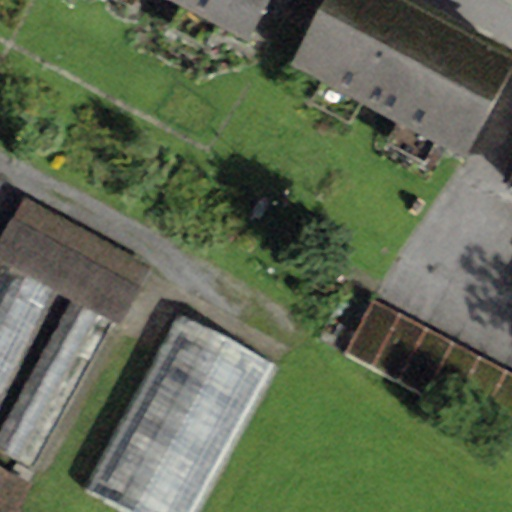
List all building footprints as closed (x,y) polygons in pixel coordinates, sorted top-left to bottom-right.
[(113,0),(133,10),(137,0),(113,0)] [(165,0),(184,10),(219,29),(246,43),(268,0),(165,0)] [(336,0),(298,71),(325,86),(361,105),(401,126),(436,145),(463,159),(511,67),(511,65),(477,46),(392,0),(336,0)] [(172,31),(208,50),(219,29),(184,10),(172,31)] [(314,107),(350,126),(361,105),(325,86),(314,107)] [(389,147),(425,166),(436,145),(401,126),(389,147)] [(133,292),(145,270),(28,207),(16,228),(133,292)] [(0,453),(18,463),(100,315),(117,324),(133,292),(16,228),(0,260),(0,453)] [(345,356),(511,444),(511,377),(373,303),(345,356)] [(85,493),(119,511),(196,511),(275,369),(181,318),(85,493)] [(0,511),(14,485),(0,478),(0,511)] [(0,511),(14,511),(24,491),(14,485),(0,511)]
